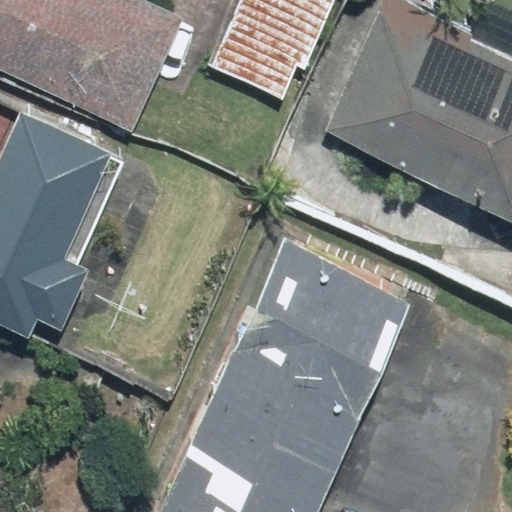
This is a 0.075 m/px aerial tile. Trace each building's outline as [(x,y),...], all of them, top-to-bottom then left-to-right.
[(186,7),(169,0),(0,0),(0,56),(133,120),(186,7)] [(309,59),(334,0),(233,0),(210,55),(285,87),(299,54),(309,59)] [(511,42),(421,0),(372,0),(320,113),(511,202),(511,42)] [(0,302),(33,317),(40,301),(69,314),(98,248),(73,238),(118,135),(25,94),(0,150),(0,302)] [(314,511),(416,284),(280,224),(152,511),(314,511)]
